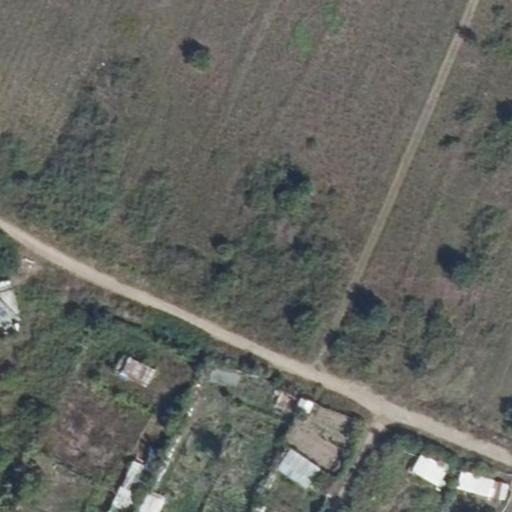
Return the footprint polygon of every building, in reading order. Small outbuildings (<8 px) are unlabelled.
[(131,355),(121,372),(146,387),(156,370),(131,355)] [(272,406),(278,393),(235,374),(229,387),(272,406)] [(309,487),(322,465),(290,447),(277,469),(309,487)] [(424,449),(412,470),(439,485),(451,464),(424,449)] [(458,486),(504,501),(509,484),(463,470),(458,486)] [(159,511),(165,497),(151,491),(141,511),(159,511)]
